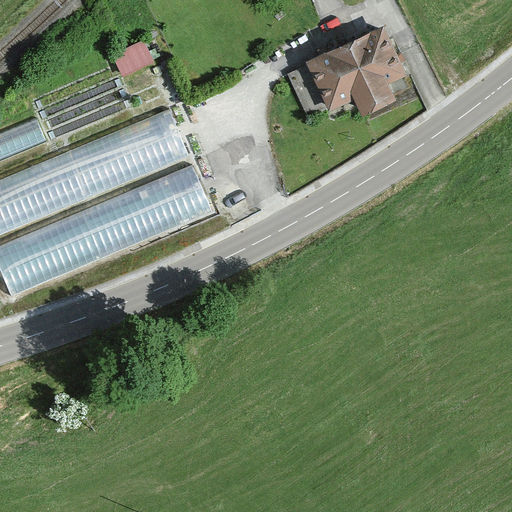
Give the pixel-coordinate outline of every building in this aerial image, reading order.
[(387,33),(309,70),(331,117),(363,102),(372,121),(399,109),(395,100),(414,91),(387,33)] [(148,46),(119,60),(129,82),(159,67),(148,46)] [(175,110),(0,172),(0,228),(193,160),(175,110)] [(41,116),(0,132),(0,156),(50,137),(41,116)] [(198,165),(0,238),(0,264),(10,290),(216,214),(198,165)]
